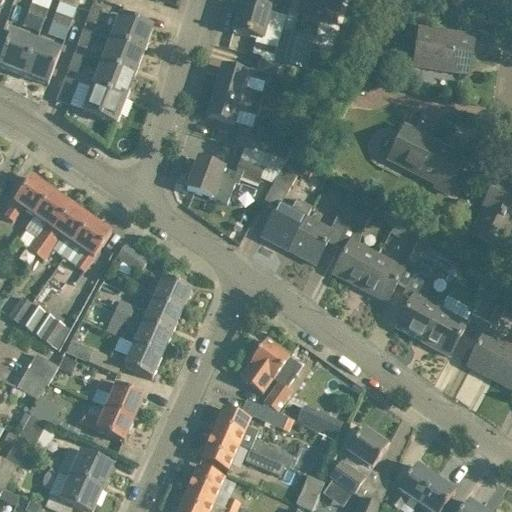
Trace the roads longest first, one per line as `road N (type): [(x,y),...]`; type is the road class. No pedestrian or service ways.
road 1 (residential): [(511,455),(246,280)]
road 2 (residential): [(139,511),(246,280)]
road 3 (residential): [(137,199),(197,0)]
road 4 (residential): [(137,199),(0,112)]
road 5 (residential): [(246,280),(137,199)]
